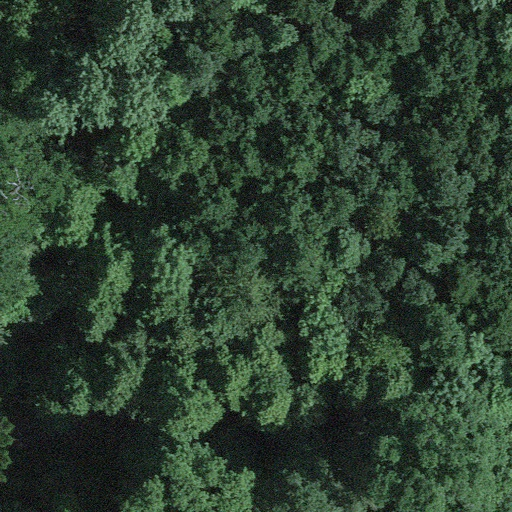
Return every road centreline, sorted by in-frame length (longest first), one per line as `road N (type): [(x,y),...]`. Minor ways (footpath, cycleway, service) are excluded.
road 1 (track): [(0,109),(254,236),(511,343)]
road 2 (residential): [(511,404),(311,391),(153,409),(0,439)]
